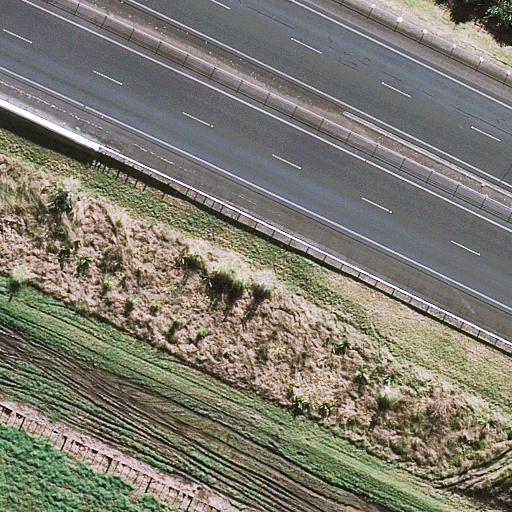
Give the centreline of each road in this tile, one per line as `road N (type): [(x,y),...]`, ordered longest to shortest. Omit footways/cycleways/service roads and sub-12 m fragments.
road 1 (motorway): [(511,244),(0,0)]
road 2 (motorway): [(205,0),(511,145)]
